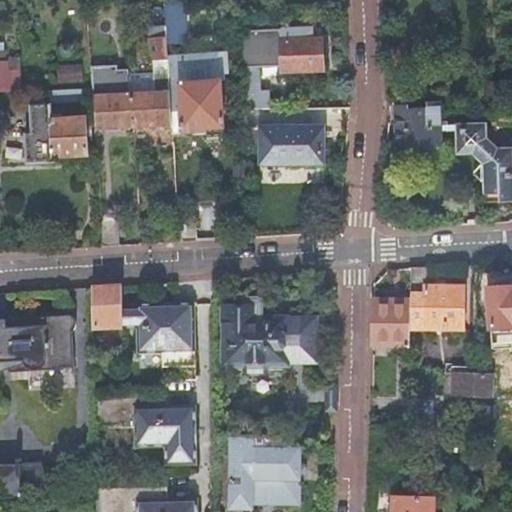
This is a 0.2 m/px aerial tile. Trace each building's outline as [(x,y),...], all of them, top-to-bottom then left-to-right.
[(175,2),(163,3),(165,27),(166,45),(177,45),(175,2)] [(130,85),(131,95),(133,114),(134,127),(171,125),(170,110),(169,85),(166,45),(165,27),(154,28),(154,38),(148,38),(149,61),(152,61),(154,89),(149,89),(149,84),(130,85)] [(320,39),(279,40),(281,71),(321,69),(320,39)] [(18,58),(0,59),(0,90),(19,89),(18,58)] [(90,72),(91,86),(92,99),(94,129),(134,127),(133,114),(131,95),(118,96),(117,90),(100,90),(99,72),(90,72)] [(171,125),(172,135),(182,135),(182,133),(205,131),(205,129),(222,128),(220,83),(201,83),(200,74),(189,75),(189,84),(180,84),(180,110),(170,110),(171,125)] [(54,88),(49,88),(49,101),(92,99),(91,86),(54,88)] [(477,106),(476,91),(466,91),(466,105),(477,106)] [(267,94),(242,95),(242,109),(267,108),(267,94)] [(438,123),(437,104),(437,101),(426,101),(426,107),(408,107),(408,105),(392,105),(394,145),(408,144),(408,153),(430,152),(429,143),(439,143),(438,131),(438,123)] [(51,105),(24,106),(26,162),(72,160),(72,155),(87,154),(84,118),(51,119),(51,105)] [(267,108),(242,109),(243,127),(261,126),(310,124),(309,108),(267,108)] [(438,123),(438,131),(454,130),(455,158),(469,156),(479,165),(468,173),(478,181),(482,177),(483,201),(511,199),(511,149),(498,151),(481,137),(480,120),(453,121),(453,123),(438,123)] [(310,124),(261,126),(262,163),(310,162),(310,124)] [(190,215),(177,216),(179,242),(196,241),(195,220),(190,215)] [(117,216),(100,217),(102,247),(119,246),(117,216)] [(411,266),(410,298),(410,326),(462,328),(463,285),(426,285),(426,265),(411,266)] [(122,285),(91,287),(91,301),(92,322),(92,329),(123,327),(123,307),(122,287),(122,285)] [(511,285),(488,288),(491,348),(511,346),(511,285)] [(410,326),(410,298),(375,297),(373,344),(409,345),(410,326)] [(221,322),(220,340),(225,340),(224,364),(244,365),(244,372),(266,372),(267,364),(286,364),(286,361),(315,361),(315,318),(286,318),(286,315),(257,315),(257,303),(244,303),(244,299),(224,299),(225,322),(221,322)] [(139,306),(123,307),(123,327),(139,327),(139,353),(164,353),(164,368),(196,367),(196,304),(139,304),(139,306)] [(6,328),(0,328),(0,360),(8,360),(8,372),(73,371),(72,335),(73,334),(74,334),(74,333),(75,332),(76,331),(76,329),(77,328),(77,327),(76,326),(76,325),(76,324),(75,323),(74,322),(74,321),(73,320),(72,320),(72,319),(71,319),(70,318),(69,318),(68,317),(67,317),(6,319),(6,328)] [(444,394),(477,395),(478,367),(453,366),(453,372),(445,372),(444,394)] [(478,367),(477,395),(492,395),(493,374),(491,374),(491,368),(478,367)] [(93,393),(94,427),(136,427),(137,446),(167,446),(167,465),(197,465),(197,406),(164,406),(164,393),(93,393)] [(410,396),(409,415),(433,416),(434,397),(410,396)] [(264,436),(230,436),(229,511),(252,511),(252,503),(300,502),(300,446),(291,446),(264,436)] [(0,491),(45,490),(43,456),(0,457),(0,491)] [(165,486),(95,487),(95,511),(197,511),(197,500),(165,500),(165,486)] [(391,511),(431,511),(432,495),(392,494),(391,511)]
